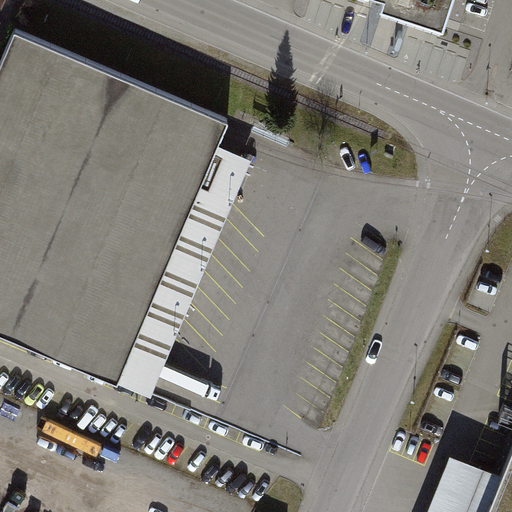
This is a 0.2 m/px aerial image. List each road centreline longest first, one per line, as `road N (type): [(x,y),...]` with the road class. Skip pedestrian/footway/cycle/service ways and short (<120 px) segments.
road 1 (unclassified): [(327,511),(493,134)]
road 2 (unclassified): [(184,0),(493,134)]
